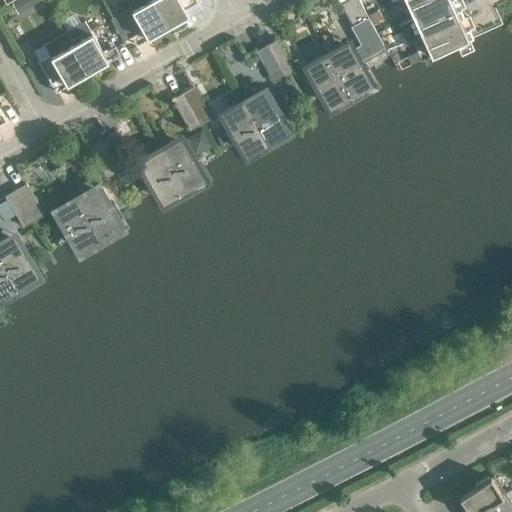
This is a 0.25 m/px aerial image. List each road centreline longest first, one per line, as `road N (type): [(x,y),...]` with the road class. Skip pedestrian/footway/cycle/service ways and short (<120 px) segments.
road 1 (residential): [(41,142),(236,30)]
road 2 (residential): [(399,486),(511,426)]
